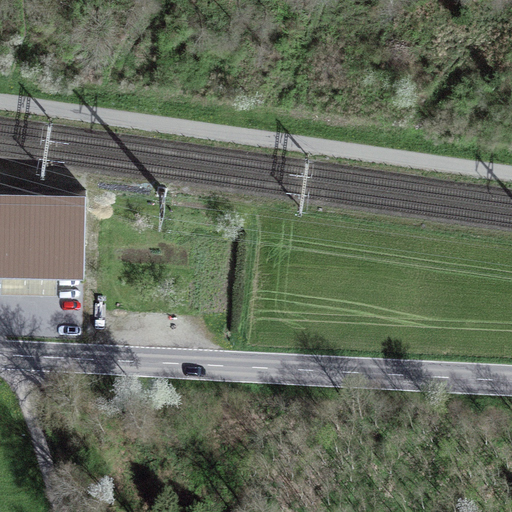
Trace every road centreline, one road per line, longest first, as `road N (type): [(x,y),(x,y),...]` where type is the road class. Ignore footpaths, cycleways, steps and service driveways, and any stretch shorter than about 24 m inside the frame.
road 1 (track): [(511,176),(0,102)]
road 2 (tertiary): [(28,355),(511,380)]
road 3 (unclassified): [(28,355),(30,412),(59,511)]
